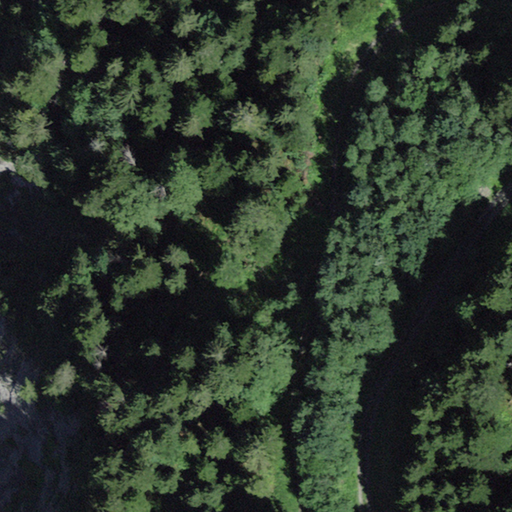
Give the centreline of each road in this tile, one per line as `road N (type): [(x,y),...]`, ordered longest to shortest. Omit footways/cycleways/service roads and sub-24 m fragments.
road 1 (track): [(302,511),(296,399),(347,194),(349,94),(377,44),(441,12),(511,3)]
road 2 (track): [(511,197),(385,375),(366,454),(369,511)]
